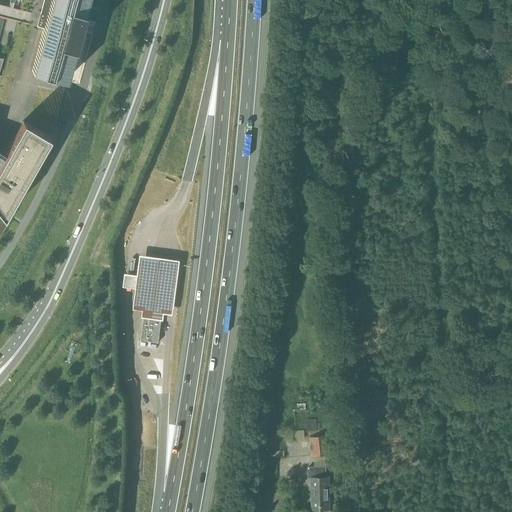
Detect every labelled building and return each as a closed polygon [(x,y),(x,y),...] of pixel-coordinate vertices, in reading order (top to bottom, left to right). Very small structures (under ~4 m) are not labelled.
[(87,0),(45,0),(40,22),(39,26),(43,27),(32,71),(66,80),(82,20),(87,0)] [(62,108),(73,111),(80,84),(70,81),(62,108)] [(0,213),(3,217),(11,202),(49,136),(23,121),(5,152),(0,149),(0,213)] [(142,308),(141,315),(163,318),(164,311),(172,312),(180,258),(140,252),(137,272),(125,271),(122,285),(135,286),(132,307),(142,308)] [(158,342),(161,319),(144,317),(140,340),(158,342)] [(317,419),(307,420),(308,430),(317,430),(317,419)] [(312,458),(329,456),(328,436),(310,438),(312,458)] [(327,477),(326,467),(309,467),(309,477),(311,477),(312,509),(329,508),(329,477),(327,477)]
